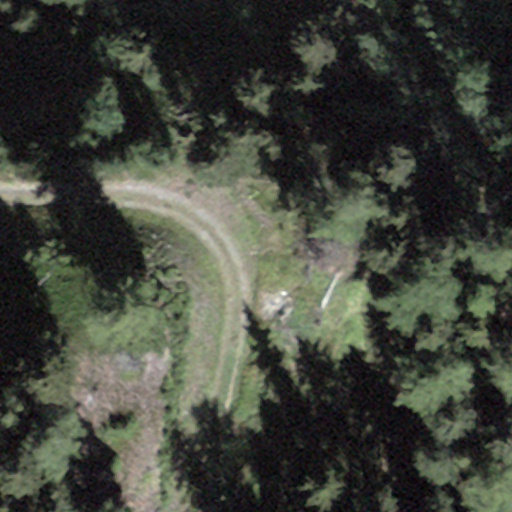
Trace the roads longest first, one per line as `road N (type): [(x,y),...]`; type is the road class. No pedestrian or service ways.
road 1 (track): [(229,317),(251,253),(224,209),(170,188),(103,180),(0,192)]
road 2 (track): [(229,317),(205,511)]
